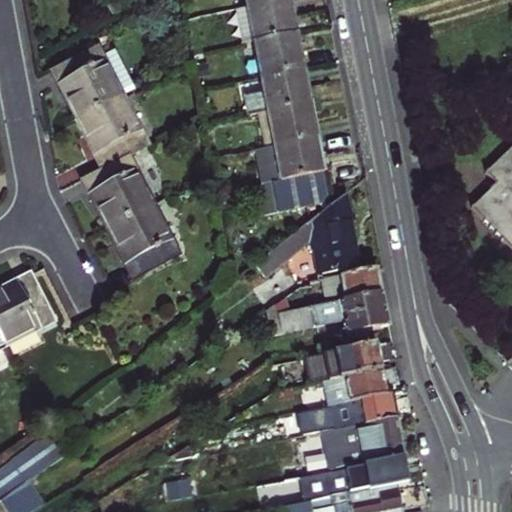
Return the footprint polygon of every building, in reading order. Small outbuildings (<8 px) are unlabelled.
[(291,5),(289,0),(245,0),(248,14),(291,5)] [(246,52),(255,49),(297,40),(291,5),(248,14),(238,16),(246,52)] [(255,49),(262,83),(304,74),(297,40),(255,49)] [(100,45),(49,71),(78,127),(128,101),(100,45)] [(304,74),(262,83),(265,98),(246,101),(250,122),(261,120),(311,109),(304,74)] [(128,101),(78,127),(103,173),(133,158),(152,148),(128,101)] [(311,109),(261,120),(268,153),(318,143),(311,109)] [(310,223),(330,206),(318,143),(268,153),(257,156),(264,191),(259,192),(266,221),(308,213),(310,223)] [(511,149),(487,174),(497,184),(473,208),(511,248),(511,149)] [(133,158),(103,173),(83,184),(109,233),(158,207),(133,158)] [(284,244),(288,265),(311,246),(312,252),(314,252),(314,254),(318,273),(319,281),(326,280),(361,274),(351,221),(354,221),(348,192),(330,206),(310,223),(284,244)] [(184,257),(158,207),(109,233),(135,283),(184,257)] [(256,266),(268,281),(288,265),(284,244),(256,266)] [(381,294),(377,271),(361,274),(326,280),(329,292),(343,289),(345,300),(381,294)] [(31,274),(0,290),(0,330),(10,349),(58,324),(31,274)] [(274,329),(327,320),(349,316),(351,330),(388,324),(381,294),(345,300),(280,312),(278,304),(270,310),(274,329)] [(0,354),(10,349),(0,330),(0,354)] [(302,360),(308,385),(325,382),(330,381),(380,372),(382,371),(381,362),(395,359),(392,342),(387,343),(302,360)] [(114,352),(100,352),(101,375),(115,375),(114,352)] [(387,395),(385,385),(401,382),(398,368),(382,371),(380,372),(330,381),(325,382),(329,406),(387,395)] [(303,426),(304,436),(322,432),(353,426),(394,418),(402,416),(398,393),(329,406),(318,408),(321,423),(303,426)] [(300,412),(303,426),(321,423),(318,408),(300,412)] [(402,458),(410,456),(402,416),(394,418),(353,426),(322,432),(329,472),(362,465),(402,458)] [(0,504),(1,507),(3,506),(32,485),(68,458),(48,434),(0,472),(0,504)] [(175,456),(178,462),(193,452),(189,447),(175,456)] [(329,472),(306,477),(311,500),(358,490),(368,488),(377,487),(400,482),(415,479),(410,456),(402,458),(362,465),(329,472)] [(180,484),(183,501),(196,498),(192,481),(180,483),(180,484)] [(282,505),(282,511),(383,511),(405,508),(400,482),(377,487),(368,488),(358,490),(311,500),(282,505)] [(174,486),(177,502),(183,501),(180,484),(174,486)] [(3,506),(6,511),(40,511),(46,508),(32,485),(3,506)]
